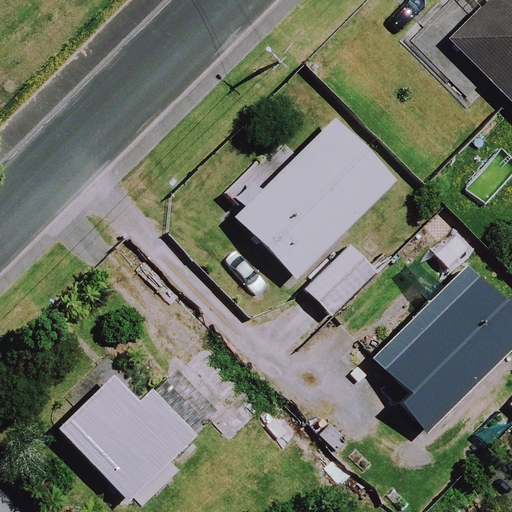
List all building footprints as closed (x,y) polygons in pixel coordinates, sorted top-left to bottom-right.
[(511,0),(456,0),(473,15),(441,50),(511,116),(511,0)] [(385,187),(327,127),(228,222),(286,283),(385,187)] [(294,288),(323,317),(361,279),(332,250),(294,288)] [(511,346),(511,320),(462,269),(365,364),(401,400),(390,411),(417,439),(511,346)] [(206,423),(163,379),(133,408),(107,382),(53,435),(122,505),(206,423)]
